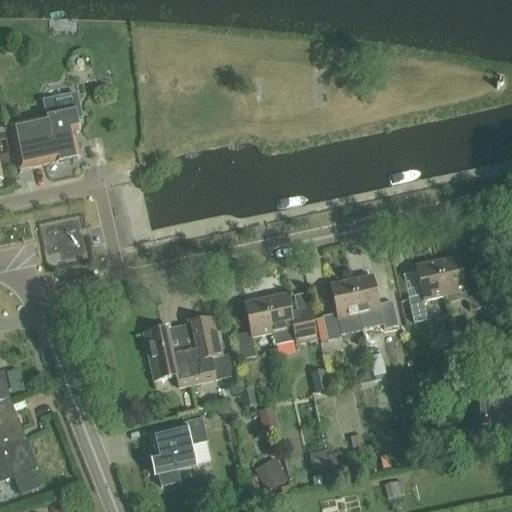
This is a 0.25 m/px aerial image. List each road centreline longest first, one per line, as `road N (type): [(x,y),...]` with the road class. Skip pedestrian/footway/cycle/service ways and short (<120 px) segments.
road 1 (residential): [(121,283),(511,197)]
road 2 (tertiary): [(118,511),(38,316)]
road 3 (residential): [(121,283),(98,183),(0,204)]
